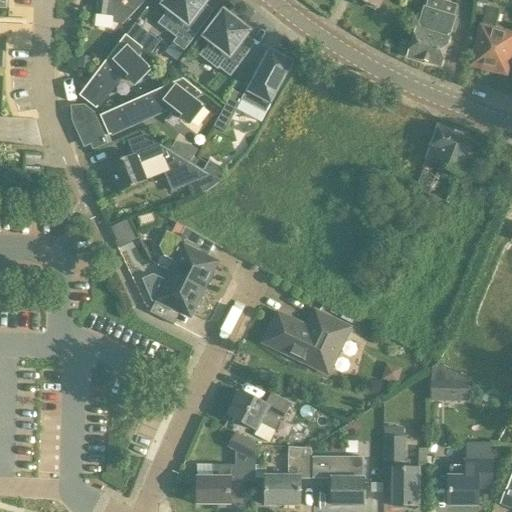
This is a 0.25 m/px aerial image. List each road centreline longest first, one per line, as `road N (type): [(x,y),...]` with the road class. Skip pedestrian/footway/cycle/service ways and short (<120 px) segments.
road 1 (tertiary): [(511,121),(365,63),(270,0)]
road 2 (residential): [(145,511),(168,439),(252,278)]
road 3 (residential): [(66,154),(48,115),(40,64),(43,0)]
